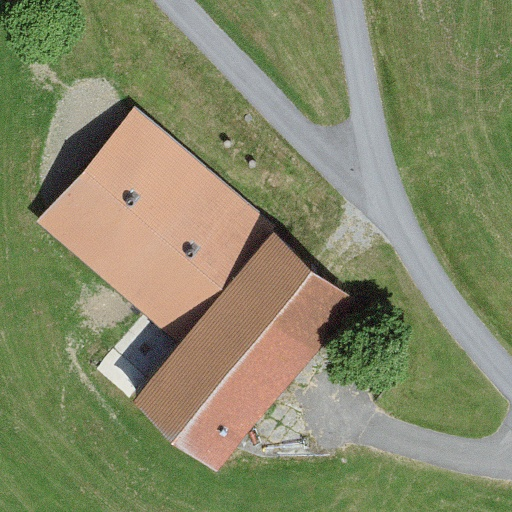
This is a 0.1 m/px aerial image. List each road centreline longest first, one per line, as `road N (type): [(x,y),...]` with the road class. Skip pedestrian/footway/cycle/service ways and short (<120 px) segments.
road 1 (unclassified): [(511,384),(486,362),(407,240),(366,93),(352,0)]
road 2 (track): [(407,240),(169,0)]
